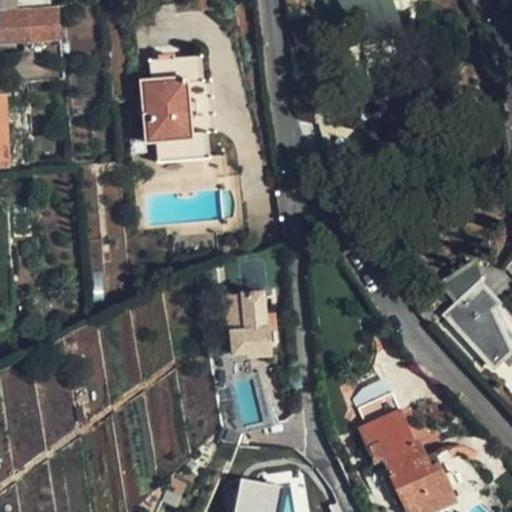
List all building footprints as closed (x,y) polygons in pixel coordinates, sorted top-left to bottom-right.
[(19,7),(17,0),(0,0),(0,9),(0,11),(19,7)] [(328,33),(328,37),(365,25),(379,63),(400,56),(397,47),(391,29),(402,25),(393,0),(326,0),(327,6),(327,21),(328,33)] [(57,45),(49,2),(19,7),(0,11),(0,30),(5,55),(57,45)] [(314,122),(324,156),(357,164),(366,135),(338,125),(326,67),(328,37),(328,33),(308,34),(305,73),(305,74),(305,75),(306,76),(306,77),(306,78),(306,80),(306,81),(307,82),(307,83),(307,84),(307,86),(307,87),(307,88),(308,89),(308,90),(308,91),(308,92),(308,93),(308,94),(308,95),(309,96),(314,122)] [(192,80),(205,79),(203,48),(174,51),(173,45),(160,45),(160,51),(149,52),(151,69),(136,69),(141,141),(156,141),(157,160),(211,156),(208,126),(195,126),(192,80)] [(214,79),(205,79),(192,80),(195,126),(208,126),(217,125),(214,79)] [(0,164),(9,164),(4,97),(0,97),(0,164)] [(352,192),(349,181),(339,185),(342,194),(352,192)] [(479,274),(453,295),(459,301),(484,280),(479,274)] [(453,295),(440,305),(484,360),(489,367),(495,373),(504,376),(511,376),(511,319),(495,297),(496,296),(484,280),(459,301),(453,295)] [(267,334),(262,291),(227,295),(228,314),(224,315),(227,342),(231,341),(233,363),(272,360),(270,334),(267,334)] [(433,511),(457,501),(436,457),(433,459),(424,444),(421,445),(404,408),(401,409),(392,391),(360,407),(368,425),(358,430),(377,466),(384,463),(408,511),(433,511)] [(240,475),(233,511),(281,511),(287,484),(240,475)]
